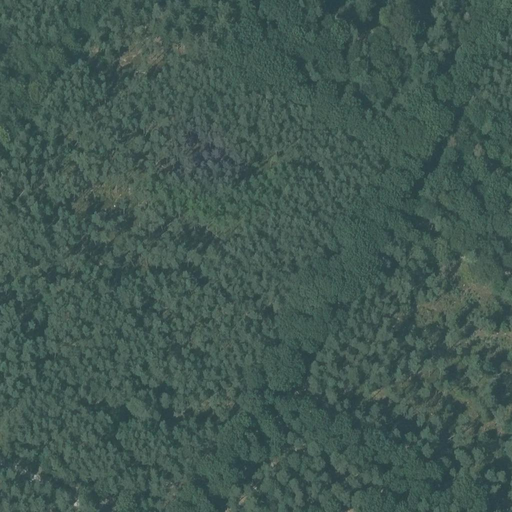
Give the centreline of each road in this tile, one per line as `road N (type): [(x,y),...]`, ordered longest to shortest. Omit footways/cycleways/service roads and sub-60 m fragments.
road 1 (track): [(211,511),(390,216)]
road 2 (track): [(390,216),(509,0)]
road 3 (track): [(113,0),(0,162)]
road 4 (track): [(511,277),(390,216)]
